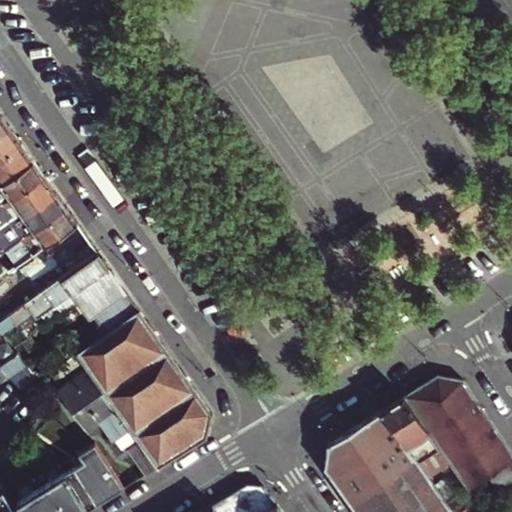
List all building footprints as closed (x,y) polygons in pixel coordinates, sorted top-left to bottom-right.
[(1,114),(0,114),(0,136),(11,128),(1,114)] [(11,128),(0,136),(0,160),(23,144),(11,128)] [(0,184),(34,161),(23,144),(0,160),(0,184)] [(0,206),(44,175),(34,161),(0,184),(0,206)] [(54,189),(44,175),(0,206),(0,227),(13,218),(54,189)] [(6,251),(68,208),(54,189),(13,218),(18,223),(0,235),(0,242),(2,246),(6,251)] [(78,222),(68,208),(6,251),(17,266),(78,222)] [(0,247),(2,246),(0,242),(0,235),(18,223),(13,218),(0,227),(0,247)] [(97,318),(107,332),(139,309),(100,253),(29,303),(29,301),(0,321),(0,327),(4,334),(18,324),(20,326),(35,315),(36,317),(55,305),(56,306),(74,294),(91,317),(92,316),(97,318)] [(213,412),(139,309),(107,332),(85,347),(78,352),(143,444),(159,467),(207,437),(213,412)] [(404,395),(450,464),(456,473),(468,490),(491,474),(511,459),(511,452),(463,380),(437,375),(404,395)] [(430,477),(450,464),(404,395),(383,409),(430,477)] [(454,511),(437,486),(430,477),(383,409),(328,443),(325,467),(356,511),(454,511)] [(21,511),(85,511),(126,487),(98,442),(80,452),(85,460),(18,499),(25,510),(21,511)] [(159,467),(143,444),(129,453),(145,475),(159,467)] [(511,511),(511,459),(491,474),(504,495),(478,511),(511,511)] [(456,473),(450,464),(430,477),(437,486),(456,473)] [(234,511),(224,496),(212,504),(216,511),(234,511)]
